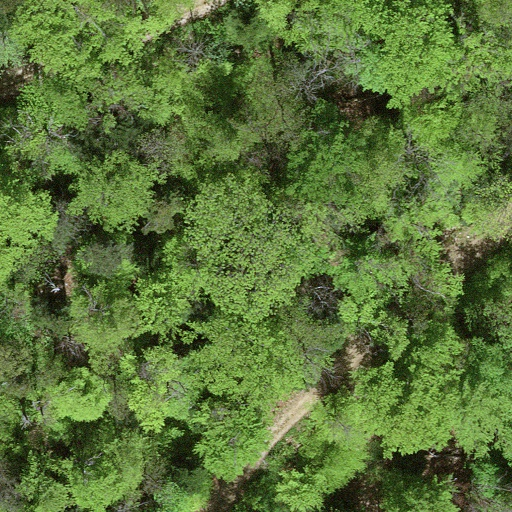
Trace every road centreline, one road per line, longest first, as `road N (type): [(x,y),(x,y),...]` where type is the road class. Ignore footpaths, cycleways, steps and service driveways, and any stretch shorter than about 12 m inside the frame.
road 1 (track): [(213,511),(323,374),(511,217)]
road 2 (track): [(208,0),(0,86)]
